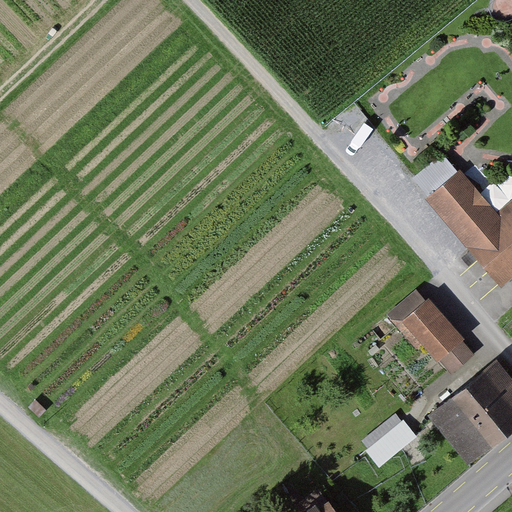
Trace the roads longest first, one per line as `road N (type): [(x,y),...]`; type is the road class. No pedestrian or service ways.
road 1 (track): [(190,0),(431,260)]
road 2 (track): [(0,403),(121,511)]
road 3 (track): [(0,96),(99,0)]
